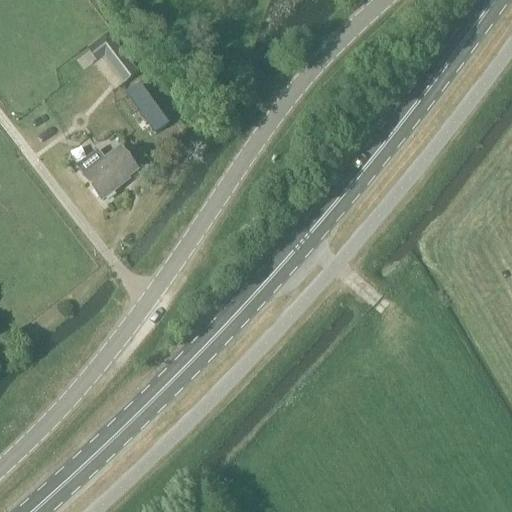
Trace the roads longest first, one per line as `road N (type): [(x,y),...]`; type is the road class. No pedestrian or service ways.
road 1 (secondary): [(27,511),(271,272),(386,143),(492,0)]
road 2 (unclassified): [(0,470),(73,397),(257,140),(384,0)]
